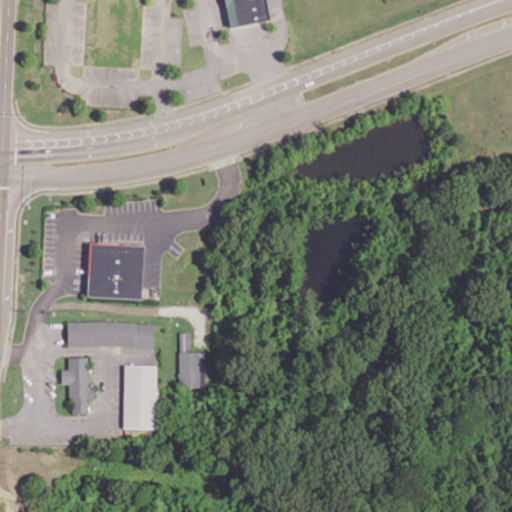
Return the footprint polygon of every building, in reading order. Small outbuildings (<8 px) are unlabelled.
[(222,0),(227,26),(267,19),(263,0),(222,0)] [(87,297),(141,298),(143,244),(89,242),(87,297)] [(67,345),(152,346),(152,321),(67,321),(67,345)] [(204,387),(204,351),(190,351),(190,332),(179,331),(178,387),(204,387)] [(87,357),(67,357),(68,369),(60,369),(61,384),(69,383),(70,412),(88,412),(87,398),(94,398),(93,385),(87,385),(87,357)] [(122,427),(155,428),(156,365),(123,364),(122,427)]
